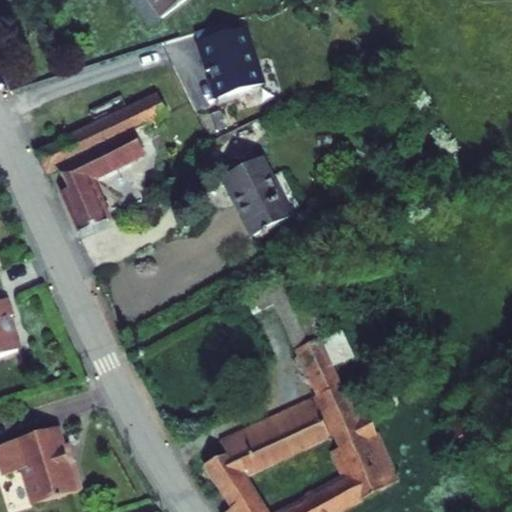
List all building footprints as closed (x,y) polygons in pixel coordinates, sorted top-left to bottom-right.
[(164,0),(175,13),(190,0),(164,0)] [(269,82),(251,21),(195,37),(213,98),(269,82)] [(167,87),(44,144),(55,169),(62,166),(72,187),(65,190),(83,227),(111,214),(93,176),(162,144),(151,121),(178,109),(167,87)] [(268,158),(231,177),(240,196),(244,194),(253,213),(250,214),(260,234),(297,216),(268,158)] [(350,396),(296,281),(274,291),(344,444),(332,449),(347,481),(288,511),(270,511),(247,473),(331,433),(316,400),(272,420),(271,417),(243,429),(250,444),(223,457),(247,498),(237,505),(240,511),(342,511),(405,480),(364,389),(350,396)] [(15,311),(9,294),(0,297),(0,352),(21,346),(9,313),(15,311)] [(66,425),(50,429),(68,474),(75,494),(89,490),(81,461),(76,463),(71,444),(66,425)] [(50,429),(2,442),(10,472),(30,467),(35,486),(68,474),(50,429)] [(77,442),(71,444),(76,463),(81,461),(77,442)] [(40,503),(75,494),(68,474),(35,486),(40,503)]
